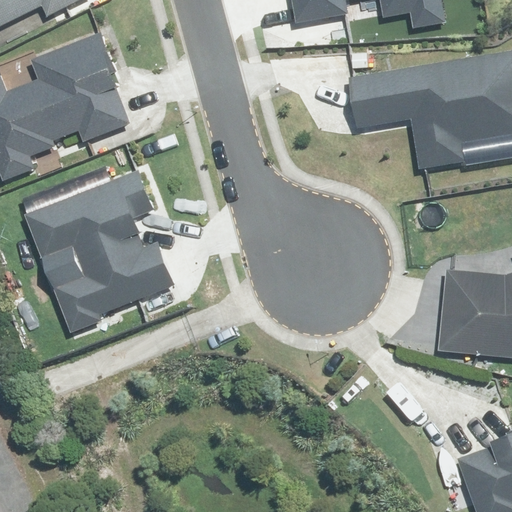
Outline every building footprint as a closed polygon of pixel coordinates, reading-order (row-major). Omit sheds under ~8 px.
[(0,0),(0,28),(45,8),(49,18),(87,0),(0,0)] [(289,0),(294,24),(349,14),(347,4),(367,0),(379,0),(383,15),(410,10),(412,25),(442,20),(438,0),(289,0)] [(0,83),(0,175),(2,181),(33,169),(29,160),(58,149),(55,141),(80,132),(85,145),(132,128),(98,39),(32,64),(39,84),(5,97),(0,83)] [(511,50),(345,78),(355,132),(418,122),(426,170),(467,163),(463,145),(511,136),(511,50)] [(43,263),(73,251),(83,276),(52,288),(71,334),(100,322),(97,315),(174,284),(157,242),(144,247),(132,218),(154,209),(138,169),(24,215),(43,263)] [(511,275),(504,277),(445,270),(439,350),(511,357),(511,275)] [(511,511),(511,436),(453,459),(473,511),(511,511)]
